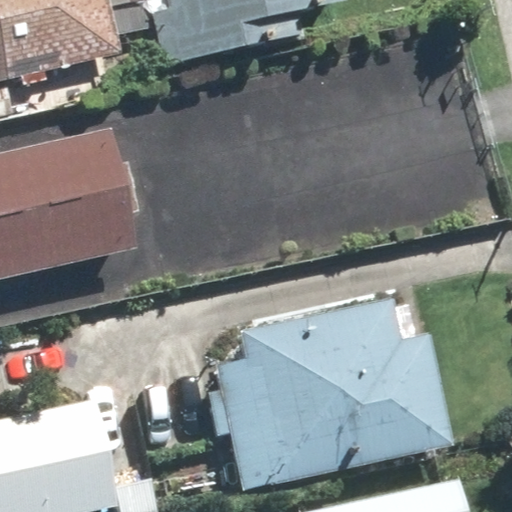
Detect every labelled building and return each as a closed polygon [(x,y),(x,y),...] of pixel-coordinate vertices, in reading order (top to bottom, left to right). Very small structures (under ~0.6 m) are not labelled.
[(88,0),(0,0),(0,80),(101,58),(88,0)] [(155,0),(158,9),(140,13),(153,72),(294,39),(287,8),(322,0),(155,0)] [(91,132),(0,152),(0,281),(119,254),(91,132)] [(404,296),(208,341),(243,492),(439,447),(404,296)] [(84,407),(0,426),(0,511),(98,511),(108,510),(84,407)] [(452,511),(448,489),(328,511),(452,511)]
